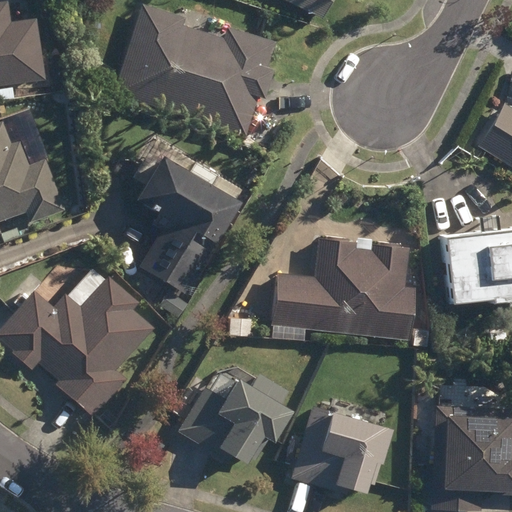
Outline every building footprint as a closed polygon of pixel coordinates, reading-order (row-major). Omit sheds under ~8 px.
[(280,0),(321,20),(331,0),(280,0)] [(0,86),(41,82),(34,20),(7,24),(4,2),(0,2),(0,86)] [(112,93),(243,135),(255,97),(264,100),(273,71),(267,69),(275,43),(227,28),(223,39),(181,26),(184,19),(140,5),(112,93)] [(85,8),(86,28),(99,27),(98,7),(85,8)] [(0,90),(0,100),(12,99),(11,89),(0,90)] [(511,108),(503,103),(478,146),(511,165),(511,108)] [(0,223),(25,214),(29,226),(63,214),(43,162),(27,169),(17,143),(9,147),(1,124),(0,123),(0,223)] [(138,268),(183,295),(213,245),(216,246),(240,205),(209,186),(215,175),(195,163),(188,174),(161,158),(135,201),(157,215),(151,225),(160,231),(152,245),(138,268)] [(1,234),(4,242),(20,236),(17,228),(1,234)] [(511,229),(443,238),(449,303),(490,298),(491,302),(511,300),(511,229)] [(267,324),(407,338),(413,287),(404,287),(408,247),(369,244),(369,249),(354,247),(355,242),(317,238),(313,277),(272,273),(267,324)] [(65,298),(62,295),(51,308),(33,292),(0,328),(0,341),(12,352),(11,353),(29,369),(35,363),(56,381),(54,384),(91,417),(125,380),(115,371),(152,330),(131,311),(137,305),(107,279),(104,282),(90,270),(65,298)] [(228,335),(250,336),(250,320),(228,319),(228,335)] [(425,346),(427,331),(413,329),(411,344),(425,346)] [(286,393),(256,375),(248,388),(236,381),(224,402),(203,390),(176,434),(222,463),(226,456),(246,468),(263,439),(273,445),(291,414),(278,406),(286,393)] [(511,422),(511,411),(437,407),(431,508),(480,511),(481,492),(511,493),(511,422)] [(311,409),(291,477),(342,493),(343,490),(366,497),(376,465),(383,468),(393,434),(311,409)]
